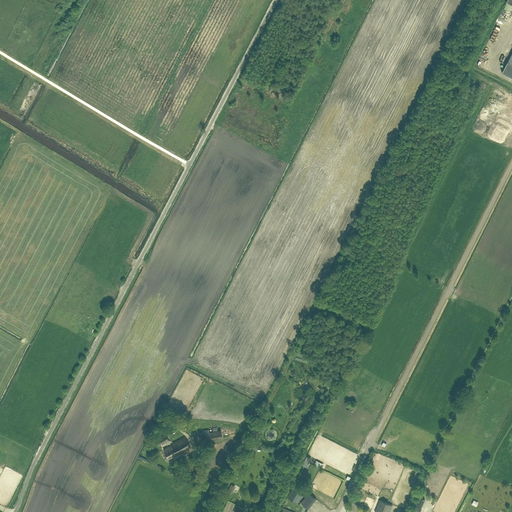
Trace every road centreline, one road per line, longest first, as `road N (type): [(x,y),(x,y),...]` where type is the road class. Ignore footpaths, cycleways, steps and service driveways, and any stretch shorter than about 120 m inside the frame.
road 1 (unclassified): [(15,511),(275,0)]
road 2 (unclassified): [(336,511),(511,163)]
